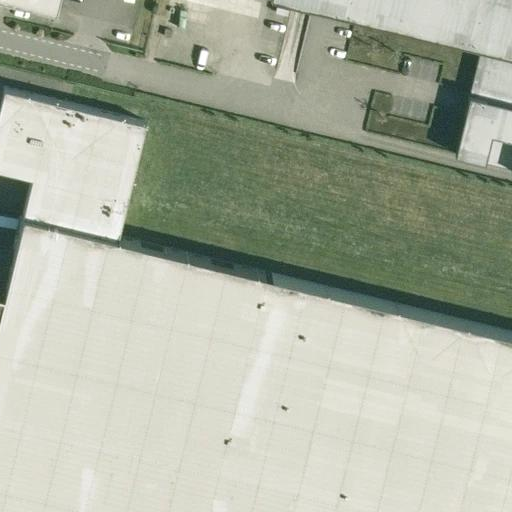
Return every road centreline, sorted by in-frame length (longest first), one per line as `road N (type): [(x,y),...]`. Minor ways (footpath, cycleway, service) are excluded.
road 1 (unclassified): [(308,121),(511,173)]
road 2 (unclassified): [(0,39),(192,88)]
road 3 (unclassified): [(450,95),(323,62)]
road 4 (unclassified): [(192,88),(308,121)]
